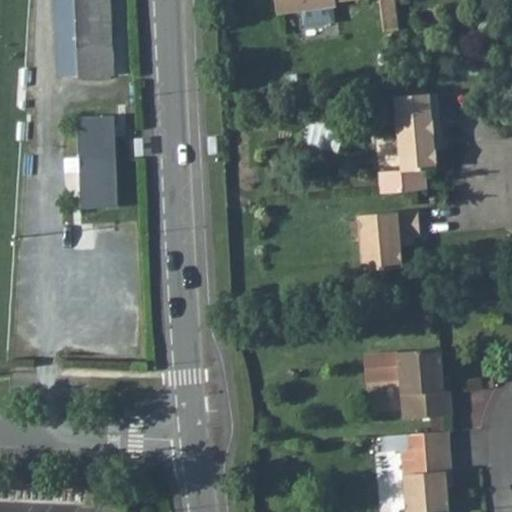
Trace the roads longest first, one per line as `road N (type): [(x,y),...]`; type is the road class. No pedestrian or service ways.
road 1 (tertiary): [(195,436),(170,0)]
road 2 (residential): [(195,436),(0,432)]
